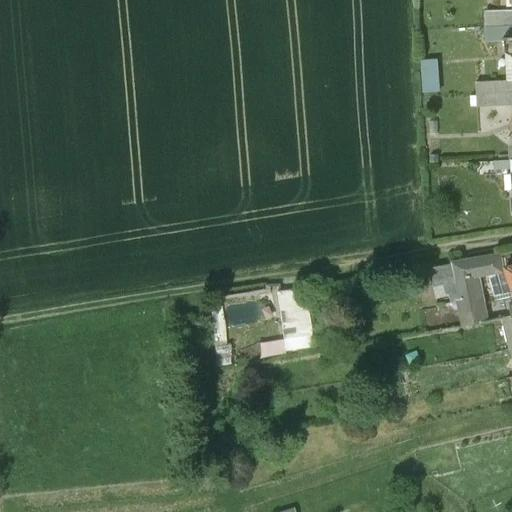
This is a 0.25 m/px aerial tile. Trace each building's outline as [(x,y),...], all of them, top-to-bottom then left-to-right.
[(511,80),(476,82),(477,95),(511,93),(511,80)] [(511,93),(477,95),(477,107),(511,105),(511,93)] [(499,256),(430,269),(433,288),(444,286),(446,295),(449,294),(451,303),(458,302),(463,326),(487,322),(478,276),(502,272),(499,256)] [(359,280),(321,287),(326,311),(363,305),(359,280)] [(302,289),(275,294),(285,352),(312,347),(302,289)] [(511,317),(502,319),(511,358),(511,357),(511,317)]
